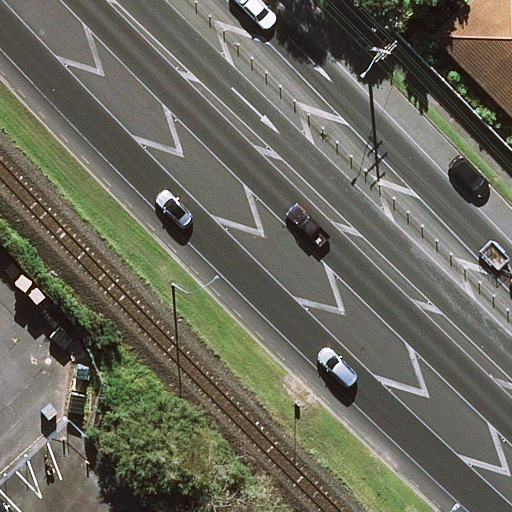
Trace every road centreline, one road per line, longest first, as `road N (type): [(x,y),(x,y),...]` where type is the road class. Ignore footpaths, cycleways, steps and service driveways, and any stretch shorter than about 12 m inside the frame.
road 1 (secondary): [(490,511),(0,33)]
road 2 (trunk): [(511,424),(94,0)]
road 3 (trunk): [(122,0),(259,116),(511,362)]
road 4 (secondary): [(251,0),(511,267)]
